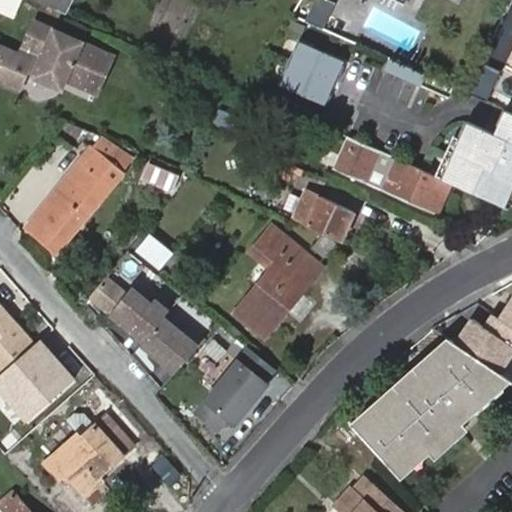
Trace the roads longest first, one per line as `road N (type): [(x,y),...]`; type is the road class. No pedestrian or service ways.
road 1 (residential): [(232,508),(370,345),(433,297),(511,254)]
road 2 (residential): [(232,508),(0,238)]
